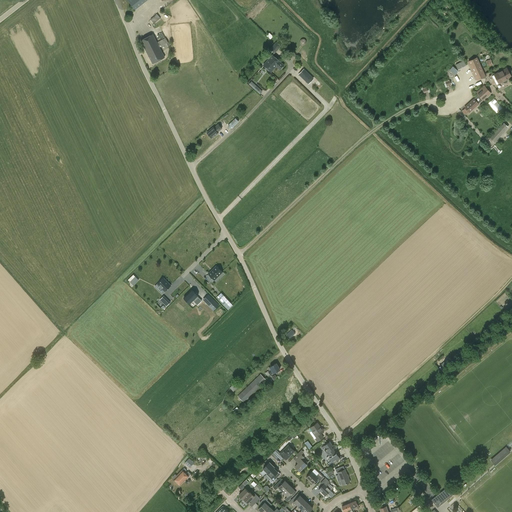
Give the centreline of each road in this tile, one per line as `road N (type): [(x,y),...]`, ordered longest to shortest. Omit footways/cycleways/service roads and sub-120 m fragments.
road 1 (unclassified): [(190,166),(277,341),(318,404)]
road 2 (track): [(340,438),(511,278)]
road 3 (unclassified): [(116,0),(190,166)]
